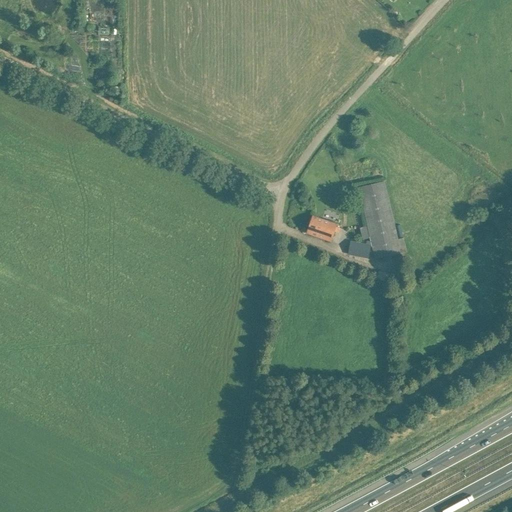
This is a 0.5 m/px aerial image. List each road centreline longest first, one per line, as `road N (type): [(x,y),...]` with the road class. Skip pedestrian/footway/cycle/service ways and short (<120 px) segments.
road 1 (unclassified): [(281,195),(0,58)]
road 2 (unclassified): [(447,0),(315,141),(281,195)]
road 3 (track): [(239,479),(275,234)]
road 4 (motorway): [(511,424),(351,511)]
